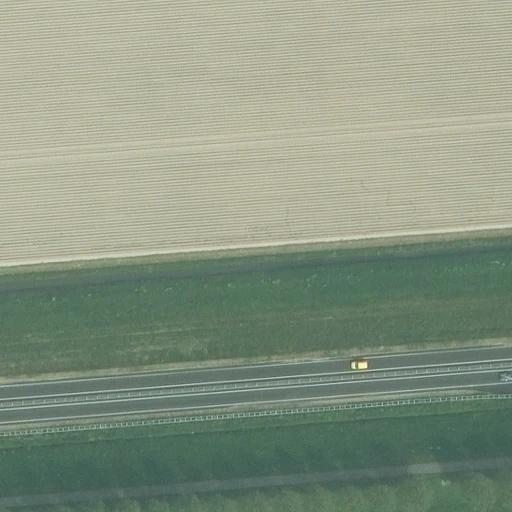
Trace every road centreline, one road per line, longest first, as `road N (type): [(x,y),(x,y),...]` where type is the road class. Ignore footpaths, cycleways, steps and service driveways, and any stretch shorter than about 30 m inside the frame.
road 1 (trunk): [(511,354),(0,395)]
road 2 (trunk): [(0,417),(511,377)]
